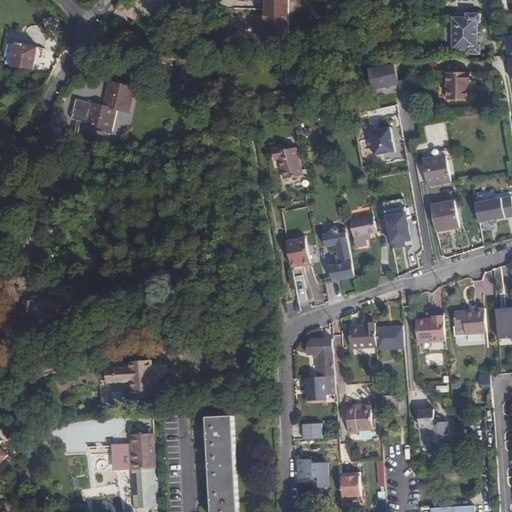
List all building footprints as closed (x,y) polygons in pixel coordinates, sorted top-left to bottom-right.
[(289,34),(289,0),(266,0),(266,11),(265,11),(265,21),(266,21),(266,33),(289,34)] [(511,1),(503,3),(505,17),(511,16),(511,1)] [(481,14),(466,14),(466,18),(452,18),(452,50),(466,51),(465,54),(480,55),(480,46),(478,45),(478,23),(480,23),(481,14)] [(7,40),(0,63),(10,66),(18,42),(7,40)] [(41,49),(18,42),(10,66),(34,73),(41,49)] [(296,63),(286,64),(287,84),(298,83),(296,63)] [(395,88),(398,104),(416,101),(412,80),(401,81),(398,64),(371,69),(374,91),(395,88)] [(466,71),(443,73),(445,99),(466,98),(464,82),(467,82),(466,71)] [(76,105),(71,125),(93,131),(92,134),(109,139),(116,116),(128,120),(134,97),(111,90),(105,113),(76,105)] [(431,139),(448,135),(445,123),(428,127),(431,139)] [(62,137),(53,133),(43,154),(51,158),(62,137)] [(399,161),(395,144),(382,147),(382,151),(361,155),(364,170),(372,168),(371,162),(384,159),(385,164),(399,161)] [(298,145),(296,146),(302,174),(305,174),(298,145)] [(285,146),(280,147),(286,178),(302,174),(296,146),(285,148),(285,146)] [(285,178),(286,178),(280,147),(273,148),(275,159),(281,158),(285,178)] [(9,155),(0,151),(0,162),(3,164),(9,155)] [(425,158),(428,179),(429,184),(453,179),(448,153),(425,158)] [(511,196),(511,197),(476,204),(480,225),(511,218),(511,196)] [(457,198),(433,203),(439,228),(462,223),(457,198)] [(377,219),(360,222),(364,248),(369,247),(367,237),(380,235),(377,219)] [(359,249),(364,248),(360,222),(354,223),(359,249)] [(334,280),(356,276),(347,228),(338,229),(334,227),(330,234),(325,235),(327,247),(339,245),(341,255),(337,259),(339,265),(331,266),(334,280)] [(407,244),(404,228),(396,230),(399,246),(407,244)] [(305,240),(287,243),(291,268),(309,264),(305,240)] [(409,256),(412,272),(420,268),(418,255),(409,256)] [(54,286),(54,294),(67,294),(67,287),(54,286)] [(31,294),(27,297),(26,300),(26,312),(37,313),(37,323),(47,321),(47,318),(60,319),(60,314),(66,314),(67,299),(42,298),(39,294),(31,294)] [(511,306),(498,307),(499,337),(511,337),(511,306)] [(465,332),(485,331),(483,307),(472,307),(472,310),(463,311),(463,310),(462,310),(463,325),(464,325),(465,332)] [(454,325),(463,325),(462,310),(453,311),(454,325)] [(353,336),(379,335),(379,328),(378,325),(378,312),(368,313),(368,317),(352,317),(353,336)] [(420,342),(448,340),(446,315),(435,316),(436,318),(436,320),(429,321),(429,319),(419,319),(420,342)] [(380,351),(407,350),(406,326),(379,328),(379,335),(380,351)] [(0,337),(0,346),(14,348),(15,340),(0,337)] [(319,377),(310,378),(311,401),(326,400),(323,338),(313,339),(313,345),(309,345),(309,353),(314,353),(314,356),(318,356),(319,377)] [(329,395),(339,394),(336,338),(323,338),(326,400),(329,400),(329,395)] [(161,379),(160,360),(138,361),(138,367),(122,368),(123,381),(139,381),(140,397),(160,396),(159,379),(161,379)] [(116,382),(123,381),(122,368),(115,368),(116,382)] [(493,389),(492,373),(481,373),(482,389),(493,389)] [(401,392),(383,393),(383,397),(383,404),(393,403),(393,411),(402,411),(401,392)] [(358,396),(350,396),(351,422),(360,422),(360,419),(375,418),(374,395),(364,395),(364,398),(358,398),(358,396)] [(438,407),(422,408),(423,424),(430,424),(435,429),(436,439),(439,438),(446,444),(451,437),(453,437),(452,418),(448,416),(445,417),(443,419),(438,415),(438,407)] [(245,511),(242,414),(216,414),(220,511),(245,511)] [(304,439),(313,439),(312,423),(303,424),(304,439)] [(313,439),(324,438),(324,423),(312,423),(313,439)] [(140,463),(142,463),(164,462),(165,462),(163,427),(142,428),(143,446),(140,446),(140,463)] [(431,448),(432,427),(421,427),(421,448),(431,448)] [(0,473),(1,474),(14,459),(3,450),(8,444),(0,438),(0,473)] [(322,486),(331,486),(329,462),(315,463),(314,455),(311,455),(311,459),(302,460),(302,477),(321,476),(322,486)] [(165,475),(164,462),(142,463),(143,500),(166,500),(165,488),(167,488),(167,475),(165,475)] [(362,475),(344,476),(345,496),(363,495),(362,475)]
